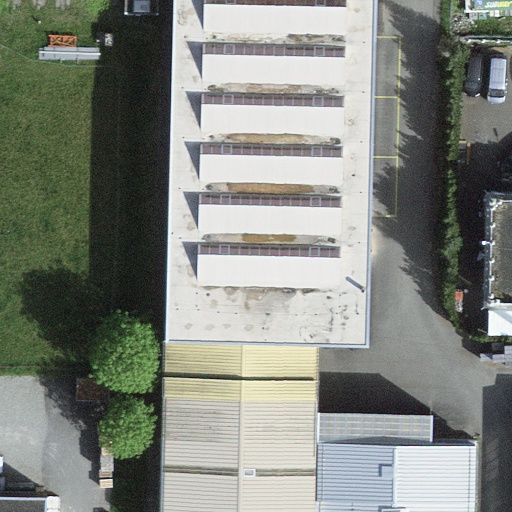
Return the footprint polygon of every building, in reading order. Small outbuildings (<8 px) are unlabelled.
[(125,0),(125,10),(158,11),(157,0),(125,0)] [(368,338),(375,33),(173,28),(166,333),(368,338)] [(511,190),(490,190),(488,295),(511,295),(511,190)] [(471,511),(473,441),(163,435),(161,511),(471,511)] [(45,511),(47,490),(0,489),(0,511),(45,511)]
